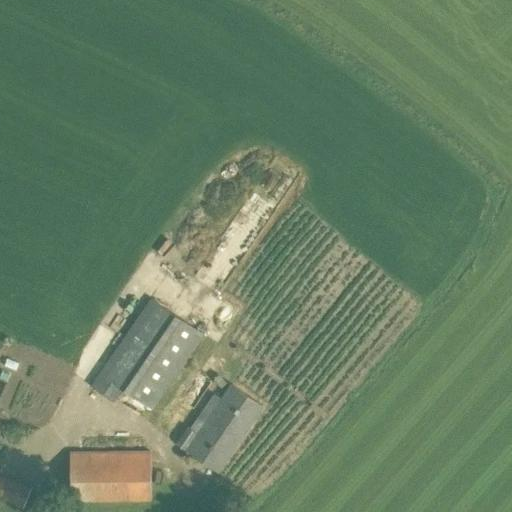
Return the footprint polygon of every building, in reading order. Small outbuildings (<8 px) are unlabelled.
[(153,409),(204,333),(150,297),(91,386),(114,402),(123,389),(153,409)] [(198,371),(179,398),(193,408),(211,382),(198,371)] [(265,406),(230,383),(221,397),(213,392),(189,427),(187,426),(175,443),(185,450),(218,473),(265,406)] [(71,501),(151,500),(150,451),(70,452),(71,501)] [(0,497),(8,479),(0,475),(0,497)]
